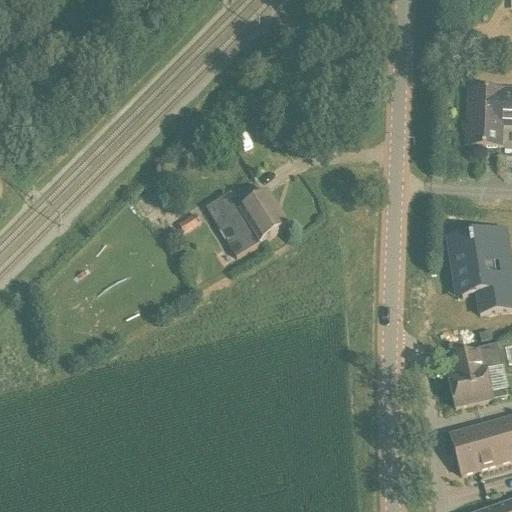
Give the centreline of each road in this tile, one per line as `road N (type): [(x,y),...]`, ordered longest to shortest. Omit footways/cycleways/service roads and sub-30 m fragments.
road 1 (tertiary): [(396,345),(406,0)]
road 2 (unclassified): [(449,511),(425,383),(414,357),(396,345)]
road 3 (tertiary): [(398,511),(396,345)]
